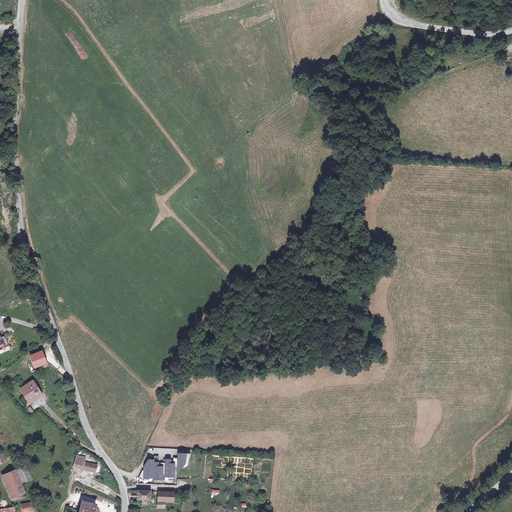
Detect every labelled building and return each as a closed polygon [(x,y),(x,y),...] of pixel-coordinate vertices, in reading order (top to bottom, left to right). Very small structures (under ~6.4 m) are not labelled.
[(34,367),(45,362),(41,351),(30,356),(34,367)] [(29,402),(38,395),(33,387),(35,386),(31,381),(19,389),(29,402)] [(176,459),(176,468),(182,469),(186,466),(188,451),(181,451),(181,455),(176,454),(176,459)] [(157,457),(152,457),(152,462),(152,478),(152,480),(164,481),(164,477),(164,464),(159,463),(159,468),(157,468),(157,457)] [(176,459),(171,458),(171,465),(169,465),(169,461),(164,460),(164,464),(164,477),(176,478),(176,468),(176,459)] [(97,465),(78,461),(77,467),(81,468),(81,469),(95,473),(97,465)] [(142,472),(138,479),(143,481),(143,479),(148,480),(148,478),(152,478),(152,462),(147,461),(144,468),(144,472),(142,472)] [(15,470),(20,482),(30,478),(25,466),(15,470)] [(10,494),(22,488),(20,482),(15,470),(2,475),(10,494)] [(24,494),(22,488),(10,494),(12,499),(24,494)] [(149,492),(137,492),(137,501),(149,501),(149,492)] [(164,501),(169,501),(169,492),(157,492),(157,501),(164,501)] [(93,511),(95,506),(84,502),(81,511),(79,511),(93,511)] [(23,511),(24,511),(33,511),(32,503),(22,504),(23,511)]
